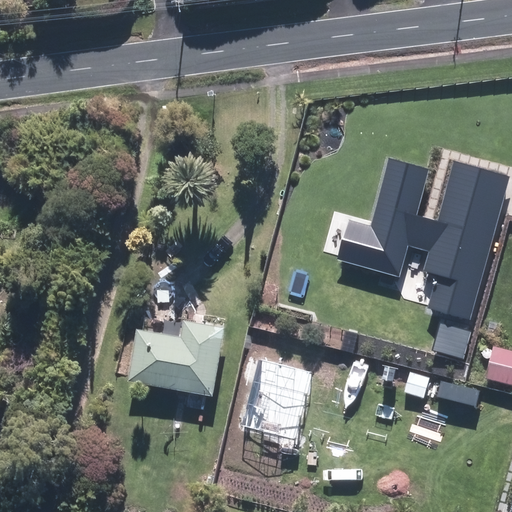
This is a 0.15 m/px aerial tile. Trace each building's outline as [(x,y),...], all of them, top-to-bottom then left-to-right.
[(350,215),(339,257),(402,274),(410,244),(428,249),(424,265),(438,269),(429,302),(472,313),(509,175),(457,162),(442,218),(420,213),(433,166),(394,156),(376,222),(350,215)] [(35,330),(57,334),(62,311),(40,306),(35,330)] [(135,384),(218,399),(230,332),(189,324),(187,342),(144,334),(135,384)] [(490,380),(511,386),(511,352),(498,349),(490,380)] [(246,474),(272,478),(278,444),(251,439),(246,474)]
